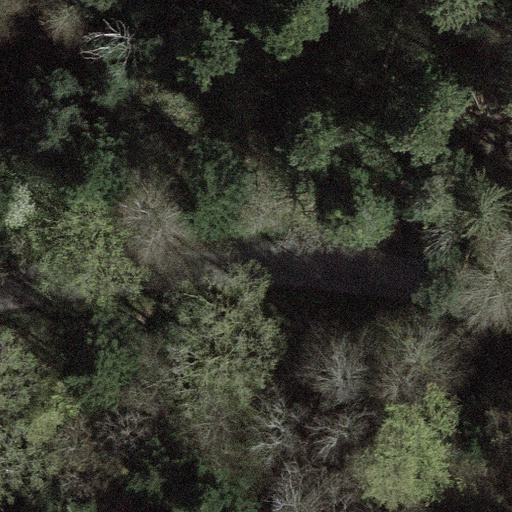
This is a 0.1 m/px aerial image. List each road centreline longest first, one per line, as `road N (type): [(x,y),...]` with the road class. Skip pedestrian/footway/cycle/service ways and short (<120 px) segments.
road 1 (unclassified): [(511,297),(328,258),(143,268),(0,294)]
road 2 (track): [(328,258),(511,106)]
